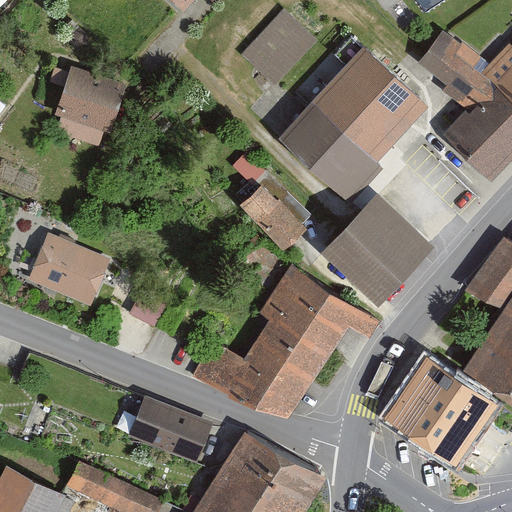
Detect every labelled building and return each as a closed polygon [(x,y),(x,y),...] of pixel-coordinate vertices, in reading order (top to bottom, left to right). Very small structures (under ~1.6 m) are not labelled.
[(318,33),(285,4),(243,50),(276,80),(318,33)] [(470,106),(448,129),(494,172),(511,152),(511,86),(491,66),(447,27),(418,57),(470,106)] [(434,98),(367,40),(285,133),(355,194),(399,145),(412,156),(437,128),(420,114),(434,98)] [(511,45),(491,66),(511,86),(511,45)] [(130,75),(76,58),(60,108),(113,126),(130,75)] [(261,187),(241,206),(283,250),(303,230),(261,187)] [(434,249),(376,196),(328,249),(386,302),(434,249)] [(470,279),(498,298),(511,277),(511,232),(505,228),(470,279)] [(111,255),(50,231),(31,278),(93,302),(111,255)] [(210,334),(192,370),(288,406),(351,320),(369,332),(381,315),(294,259),(262,306),(270,312),(247,351),(210,334)] [(153,319),(169,286),(147,275),(131,308),(153,319)] [(511,277),(498,298),(490,328),(497,382),(511,391),(511,277)] [(511,391),(497,382),(427,335),(378,409),(466,468),(511,398),(511,391)] [(212,421),(144,396),(130,432),(199,457),(212,421)] [(246,422),(193,511),(194,511),(302,511),(328,470),(246,422)] [(78,463),(67,486),(123,511),(157,511),(162,502),(78,463)] [(67,511),(73,503),(4,466),(0,473),(0,511),(67,511)]
